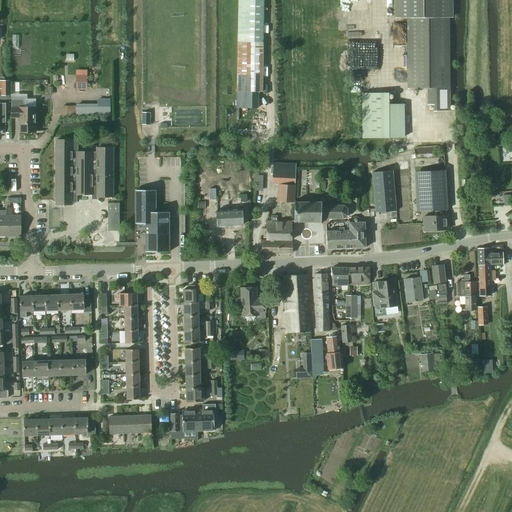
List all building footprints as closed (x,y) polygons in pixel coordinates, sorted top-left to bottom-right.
[(238,0),(237,42),(236,91),(237,91),(261,92),(262,92),(263,43),(263,0),(238,0)] [(394,0),(394,17),(453,17),(452,0),(394,0)] [(427,104),(435,104),(435,111),(450,111),(449,18),(407,18),(408,88),(427,88),(427,104)] [(10,81),(1,81),(1,96),(10,96),(10,81)] [(18,132),(35,132),(35,107),(23,107),(23,99),(11,99),(11,118),(18,118),(18,132)] [(388,104),(362,105),(362,138),(390,137),(405,137),(404,104),(388,104)] [(73,106),(62,106),(62,116),(73,116),(73,106)] [(142,112),(142,125),(150,125),(150,113),(142,112)] [(112,197),(112,147),(96,147),(96,151),(77,151),(77,140),(55,140),(55,205),(72,205),(72,203),(77,203),(77,195),(92,195),(92,199),(97,199),(97,197),(112,197)] [(273,163),(272,183),(295,184),(296,168),(296,164),(273,163)] [(375,213),(396,211),(392,171),(372,172),(375,213)] [(428,182),(415,182),(416,211),(435,210),(436,216),(423,217),(423,231),(448,229),(447,215),(446,200),(442,201),(441,182),(445,182),(444,171),(434,171),(427,172),(428,182)] [(279,185),(278,201),(294,202),(294,199),(295,186),(279,185)] [(146,252),(169,252),(170,212),(155,211),(156,190),(136,190),(136,224),(147,224),(146,252)] [(292,220),(292,222),(293,221),(293,223),(295,223),(295,221),(300,221),(300,223),(301,223),(301,221),(306,222),(306,223),(307,223),(307,222),(312,222),(312,223),(314,223),(314,222),(319,222),(319,223),(320,223),(320,217),(343,218),(347,214),(347,208),(344,205),(321,204),(321,202),(294,202),(293,220),(292,220)] [(117,203),(108,203),(108,214),(119,214),(119,203),(117,203)] [(217,227),(242,225),(241,209),(216,211),(217,227)] [(0,236),(9,236),(9,212),(6,211),(6,215),(0,215),(0,236)] [(9,212),(9,236),(21,236),(21,215),(12,215),(12,212),(9,212)] [(266,221),(266,227),(270,227),(270,228),(275,228),(275,232),(284,232),(284,240),(291,240),(291,221),(277,221),(277,216),(271,216),(271,221),(266,221)] [(364,222),(348,222),(349,230),(350,248),(365,247),(364,222)] [(273,240),(284,240),(284,232),(275,232),(275,228),(270,228),(270,227),(266,227),(266,240),(270,240),(260,240),(260,253),(292,253),(292,241),(273,241),(273,240)] [(336,231),(326,231),(326,247),(326,249),(337,249),(340,248),(350,248),(349,230),(346,230),(340,231),(336,231)] [(488,249),(477,249),(478,265),(489,265),(489,264),(498,264),(498,253),(489,253),(488,249)] [(433,284),(445,283),(443,265),(432,266),(433,284)] [(489,265),(478,265),(479,287),(479,296),(481,295),(490,295),(490,292),(489,281),(489,271),(489,265)] [(349,267),(331,268),(331,285),(349,285),(349,267)] [(368,267),(349,267),(349,285),(368,284),(368,267)] [(315,302),(327,302),(327,300),(330,300),(330,296),(327,296),(326,273),(314,274),(315,302)] [(286,332),(310,331),(307,275),(283,276),(286,332)] [(465,310),(475,310),(475,281),(469,281),(469,275),(464,275),(464,282),(456,282),(457,296),(464,296),(465,310)] [(406,302),(422,301),(419,277),(404,279),(406,302)] [(373,309),(396,306),(394,294),(393,294),(392,281),(376,282),(377,292),(371,293),(373,309)] [(438,294),(446,293),(445,284),(437,285),(438,294)] [(189,289),(183,289),(183,303),(197,303),(197,293),(200,293),(200,285),(189,285),(189,289)] [(255,288),(240,289),(242,316),(256,315),(256,319),(265,318),(264,298),(256,299),(255,288)] [(124,306),(136,305),(136,293),(119,293),(119,306),(124,306)] [(58,310),(71,309),(70,295),(58,296),(58,310)] [(83,295),(70,295),(71,309),(84,309),(84,312),(91,312),(90,298),(83,299),(83,295)] [(33,311),(32,296),(19,297),(20,318),(26,318),(26,311),(33,311)] [(32,296),(33,311),(45,310),(45,296),(32,296)] [(45,310),(58,310),(58,296),(45,296),(45,310)] [(327,302),(315,302),(315,313),(320,313),(320,323),(328,322),(327,302)] [(198,316),(197,303),(183,303),(184,316),(198,316)] [(137,318),(136,305),(124,306),(124,318),(137,318)] [(478,321),(478,325),(488,325),(487,307),(477,307),(478,321)] [(320,313),(315,313),(316,330),(321,330),(328,330),(328,322),(320,323),(320,313)] [(198,329),(198,316),(184,316),(184,329),(198,329)] [(137,330),(137,318),(124,318),(125,331),(137,330)] [(478,329),(478,325),(478,321),(470,321),(470,330),(478,329)] [(383,324),(375,324),(376,333),(384,332),(383,324)] [(350,325),(347,325),(341,325),(342,347),(352,346),(350,325)] [(198,343),(198,329),(184,329),(185,343),(198,343)] [(137,330),(125,331),(125,343),(137,343),(137,330)] [(326,338),(327,354),(326,354),(327,370),(342,368),(340,352),(338,353),(337,337),(326,338)] [(185,362),(199,362),(198,348),(185,349),(185,362)] [(125,350),(125,362),(138,362),(138,349),(125,350)] [(267,349),(258,350),(258,359),(267,358),(267,349)] [(244,360),(244,351),(226,351),(227,360),(244,360)] [(305,353),(302,353),(302,363),(311,362),(310,353),(305,353)] [(420,354),(422,371),(435,370),(434,365),(441,364),(440,354),(433,354),(433,353),(420,354)] [(85,360),(72,360),(73,375),(86,375),(86,369),(93,369),(92,356),(85,356),(85,360)] [(60,375),(73,375),(72,360),(60,361),(60,375)] [(35,376),(34,361),(21,362),(22,377),(35,376)] [(35,376),(47,376),(47,361),(34,361),(35,376)] [(47,376),(60,375),(60,361),(47,361),(47,376)] [(125,362),(125,375),(139,374),(138,362),(125,362)] [(199,362),(185,362),(185,375),(199,375),(199,362)] [(302,370),(294,370),(294,378),(311,378),(311,370),(302,370)] [(125,375),(126,387),(139,387),(139,374),(125,375)] [(199,375),(185,375),(186,388),(200,388),(199,375)] [(139,387),(126,387),(126,399),(139,399),(139,387)] [(200,388),(186,388),(186,402),(202,402),(202,388),(200,388)] [(204,410),(196,411),(197,425),(214,425),(214,417),(216,417),(215,404),(203,404),(204,410)] [(179,413),(171,413),(171,431),(179,431),(179,429),(183,429),(183,431),(197,430),(197,425),(196,411),(183,411),(182,411),(182,415),(179,415),(179,413)] [(137,433),(136,416),(122,417),(123,433),(137,433)] [(151,416),(136,416),(137,433),(151,432),(151,416)] [(123,433),(122,417),(108,417),(109,434),(123,433)] [(62,434),(75,434),(74,418),(62,419),(62,434)] [(87,418),(74,418),(75,434),(87,434),(87,436),(95,435),(94,422),(87,422),(87,418)] [(37,435),(49,435),(49,419),(36,420),(37,435)] [(49,435),(62,434),(62,419),(49,419),(49,435)] [(24,436),(37,435),(36,420),(23,420),(24,436)]
